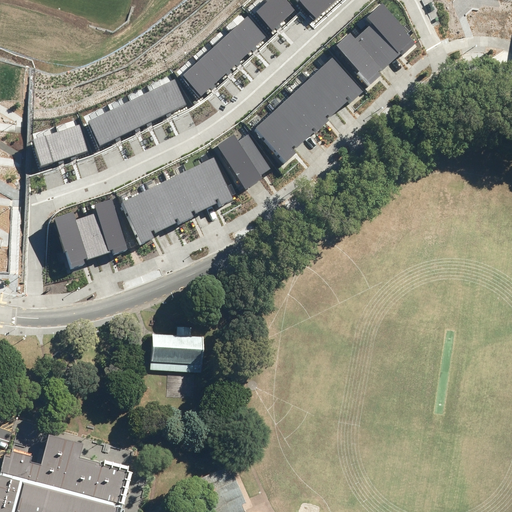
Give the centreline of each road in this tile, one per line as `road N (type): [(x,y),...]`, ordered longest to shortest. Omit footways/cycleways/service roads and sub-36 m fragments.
road 1 (residential): [(30,317),(98,310),(245,249),(293,218),(446,82)]
road 2 (residential): [(351,0),(214,126),(43,207),(30,317)]
